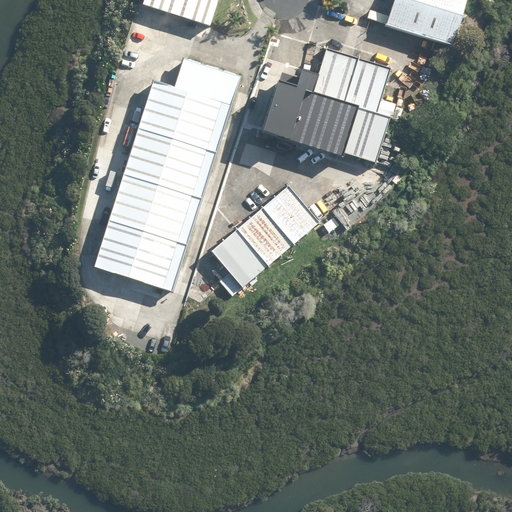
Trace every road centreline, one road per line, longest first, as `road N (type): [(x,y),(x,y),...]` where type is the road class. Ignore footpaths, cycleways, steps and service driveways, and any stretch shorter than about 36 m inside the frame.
road 1 (unknown): [(228,149),(172,321),(137,320),(87,289),(82,272),(122,112),(136,83),(164,56),(256,66)]
road 2 (unknown): [(272,17),(419,55)]
road 3 (unknown): [(228,149),(350,179)]
